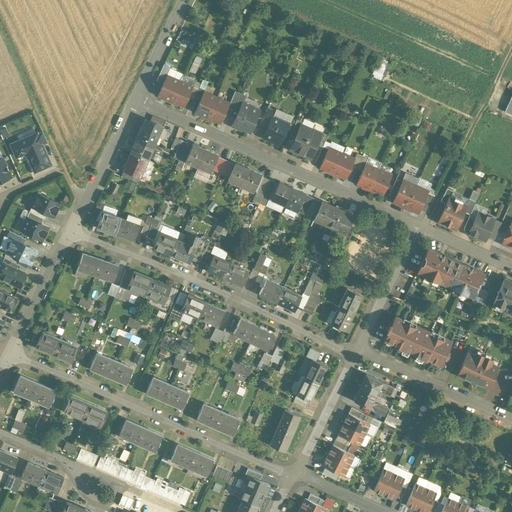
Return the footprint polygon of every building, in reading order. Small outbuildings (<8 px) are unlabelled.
[(381,78),(388,64),(378,59),(371,73),(381,78)] [(179,82),(166,76),(158,95),(165,99),(164,101),(170,103),(179,82)] [(192,87),(179,82),(170,103),(175,106),(176,104),(183,107),(188,98),(192,87)] [(192,87),(188,98),(193,100),(194,98),(199,87),(200,84),(195,82),(192,87)] [(199,87),(194,98),(199,101),(203,92),(204,90),(199,87)] [(229,104),(227,108),(233,110),(240,94),(235,91),(229,104)] [(216,98),(203,92),(199,101),(194,112),(202,115),(201,117),(207,119),(216,98)] [(240,94),(233,110),(238,113),(242,104),(243,104),(246,96),(240,94)] [(216,98),(207,119),(212,122),(213,120),(220,123),(227,108),(229,104),(216,98)] [(238,113),(232,126),(239,129),(239,127),(249,132),(259,111),(243,104),(242,104),(238,113)] [(266,109),(260,124),(267,128),(273,116),(275,113),(266,109)] [(165,122),(152,116),(149,121),(162,127),(165,122)] [(273,116),(267,128),(263,138),(279,145),(288,123),(273,116)] [(149,121),(145,119),(135,141),(152,149),(155,143),(152,142),(155,136),(158,137),(162,127),(149,121)] [(296,120),(289,136),(295,138),(300,126),(301,126),(302,123),(296,120)] [(301,126),(300,126),(295,138),(290,150),(310,159),(316,145),(321,135),(320,135),(301,126)] [(47,143),(42,131),(36,134),(42,146),(47,143)] [(321,135),(316,145),(322,147),(327,136),(321,133),(320,135),(321,135)] [(36,134),(11,145),(16,157),(26,153),(35,172),(50,165),(42,146),(36,134)] [(180,141),(175,138),(170,149),(176,151),(180,141)] [(152,149),(135,141),(130,153),(147,161),(152,149)] [(186,144),(180,141),(176,151),(176,152),(181,154),(186,144)] [(181,154),(175,168),(182,170),(185,163),(184,162),(191,146),(186,144),(181,154)] [(191,146),(184,162),(185,163),(197,168),(205,150),(192,145),(191,146)] [(322,147),(315,163),(320,166),(327,149),(322,147)] [(320,166),(319,167),(327,171),(326,172),(331,175),(332,175),(341,154),(328,148),(320,166)] [(217,156),(205,150),(197,168),(210,173),(217,156)] [(147,161),(130,153),(122,171),(139,178),(147,161)] [(354,159),(341,154),(332,175),(337,177),(338,176),(345,179),(351,167),(354,159)] [(362,157),(356,154),(354,159),(351,167),(356,169),(362,157)] [(362,157),(356,169),(361,172),(365,164),(367,159),(362,157)] [(226,161),(220,158),(214,171),(220,174),(226,161)] [(3,159),(0,160),(0,181),(8,178),(8,179),(12,178),(10,173),(9,174),(3,159)] [(232,163),(226,161),(220,174),(227,176),(232,163)] [(248,169),(235,164),(228,181),(240,187),(248,169)] [(378,170),(365,164),(361,172),(356,184),(364,187),(363,189),(368,191),(378,170)] [(261,175),(248,169),(240,187),(254,192),(261,175)] [(378,170),(368,191),(374,194),(375,192),(382,195),(391,176),(378,170)] [(269,180),(263,177),(253,201),(259,203),(269,180)] [(269,180),(259,203),(265,206),(275,182),(269,180)] [(396,180),(388,196),(394,198),(401,182),(396,180)] [(394,198),(392,202),(405,208),(415,186),(402,180),(394,198)] [(291,188),(278,182),(270,199),(284,205),(291,188)] [(114,183),(110,189),(116,192),(119,185),(114,183)] [(428,192),(415,186),(405,208),(418,214),(420,210),(427,194),(428,192)] [(291,188),(284,205),(297,211),(304,194),(291,188)] [(452,191),(447,189),(440,201),(446,204),(449,198),(452,191)] [(59,204),(37,194),(31,207),(48,215),(53,217),(59,204)] [(434,196),(427,194),(420,210),(425,212),(434,196)] [(307,196),(299,213),(305,216),(312,198),(307,196)] [(305,216),(304,217),(311,220),(319,201),(312,198),(305,216)] [(449,198),(446,204),(438,222),(455,230),(463,212),(466,206),(465,205),(449,198)] [(475,202),(468,199),(465,205),(466,206),(463,212),(470,215),(475,202)] [(334,207),(321,202),(314,219),(326,225),(334,207)] [(97,205),(91,218),(96,220),(101,211),(102,208),(97,205)] [(48,215),(31,207),(29,212),(43,219),(45,220),(48,215)] [(348,213),(334,207),(326,225),(340,231),(348,214),(348,213)] [(120,218),(101,211),(96,220),(99,221),(97,228),(115,234),(120,218)] [(29,212),(26,217),(40,224),(43,219),(29,212)] [(494,220),(477,213),(474,221),(469,232),(468,234),(484,241),(487,236),(494,220)] [(348,214),(343,224),(348,226),(348,225),(353,216),(348,214)] [(153,218),(147,216),(145,223),(150,225),(153,218)] [(358,218),(353,216),(348,225),(354,228),(358,218)] [(40,224),(26,217),(20,230),(42,240),(48,228),(40,224)] [(139,224),(120,218),(115,234),(134,240),(139,224)] [(153,218),(150,225),(156,227),(159,220),(153,218)] [(468,218),(463,229),(469,232),(474,221),(468,218)] [(494,220),(487,236),(494,239),(501,223),(494,220)] [(24,239),(9,231),(6,237),(11,240),(11,239),(22,244),(24,239)] [(178,239),(160,232),(154,247),(171,254),(178,239)] [(22,244),(11,239),(11,240),(10,241),(8,242),(6,250),(5,252),(13,256),(13,255),(17,259),(19,258),(19,259),(31,264),(37,251),(22,244)] [(195,246),(178,239),(171,254),(189,262),(195,246)] [(208,242),(203,239),(200,246),(205,248),(208,242)] [(205,248),(200,260),(206,263),(211,251),(211,250),(214,244),(208,242),(205,248)] [(456,261),(444,255),(443,257),(439,256),(440,254),(427,248),(416,273),(424,276),(424,275),(438,281),(438,282),(445,286),(456,261)] [(100,260),(82,254),(77,270),(94,275),(100,260)] [(231,262),(213,255),(206,270),(224,278),(231,262)] [(17,264),(4,258),(1,264),(4,265),(5,265),(18,271),(20,266),(17,264)] [(31,264),(19,259),(17,264),(20,266),(28,269),(31,264)] [(118,266),(100,260),(94,275),(113,282),(118,266)] [(468,266),(456,261),(445,286),(452,289),(452,287),(466,293),(466,295),(472,298),(473,298),(478,288),(484,274),(471,268),(471,270),(467,268),(468,266)] [(248,270),(231,262),(224,278),(241,286),(248,270)] [(261,265),(256,262),(253,269),(258,271),(261,265)] [(18,271),(5,265),(4,265),(0,274),(0,278),(20,287),(26,275),(18,271)] [(261,265),(258,271),(264,274),(267,267),(261,265)] [(151,279),(133,272),(127,288),(145,295),(151,279)] [(318,275),(313,272),(309,280),(315,282),(318,275)] [(315,282),(310,292),(310,293),(316,295),(321,285),(320,284),(323,277),(318,275),(315,282)] [(497,276),(483,309),(511,321),(511,315),(511,314),(502,310),(501,310),(502,308),(493,305),(492,306),(504,279),(497,276)] [(169,287),(151,279),(145,295),(162,302),(169,287)] [(266,279),(259,294),(276,302),(283,287),(266,279)] [(511,282),(504,279),(492,306),(493,305),(502,308),(501,310),(502,310),(511,314),(511,315),(511,282)] [(300,295),(283,287),(276,302),(293,310),(300,295)] [(487,292),(478,288),(473,298),(472,298),(471,301),(481,306),(487,292)] [(361,296),(347,289),(338,306),(353,313),(361,296)] [(14,298),(0,291),(0,306),(0,307),(8,311),(14,298)] [(316,295),(310,293),(302,310),(313,315),(316,308),(312,306),(316,295)] [(206,303),(188,295),(182,310),(199,318),(206,303)] [(80,298),(77,304),(83,307),(86,300),(80,298)] [(91,302),(86,300),(83,307),(88,309),(91,302)] [(223,310),(206,303),(199,318),(217,326),(223,310)] [(338,306),(333,304),(325,321),(345,331),(353,313),(338,306)] [(70,314),(65,312),(62,319),(67,321),(70,314)] [(76,317),(70,314),(67,321),(73,324),(76,317)] [(430,332),(415,326),(414,328),(401,322),(402,320),(395,316),(391,325),(389,325),(386,332),(387,332),(383,341),(394,346),(395,344),(398,346),(397,347),(426,360),(427,359),(430,360),(430,362),(440,366),(444,357),(446,358),(449,351),(447,350),(451,341),(443,338),(442,340),(429,334),(430,332)] [(135,321),(129,318),(126,325),(132,328),(135,321)] [(240,318),(232,333),(250,342),(257,327),(240,318)] [(140,323),(135,321),(132,328),(137,330),(140,323)] [(131,347),(135,335),(112,326),(109,333),(115,335),(113,340),(131,347)] [(223,343),(227,331),(213,326),(209,337),(223,343)] [(257,327),(250,342),(266,350),(274,336),(257,327)] [(59,340),(42,332),(35,348),(53,355),(59,340)] [(77,348),(59,340),(53,355),(71,363),(77,348)] [(188,344),(182,341),(180,348),(185,350),(188,344)] [(193,346),(188,344),(185,350),(190,353),(193,346)] [(256,365),(265,368),(268,359),(277,362),(282,349),(274,346),(271,354),(262,351),(256,365)] [(319,353),(309,348),(305,357),(311,360),(311,359),(315,361),(319,353)] [(492,360),(475,353),(474,357),(467,354),(458,374),(470,380),(470,383),(476,382),(488,387),(497,367),(490,364),(492,360)] [(131,369),(96,354),(89,369),(125,385),(131,369)] [(171,364),(181,369),(185,360),(174,356),(171,364)] [(287,362),(280,359),(277,364),(284,368),(287,362)] [(315,361),(311,359),(311,360),(303,377),(318,384),(326,367),(315,361)] [(238,365),(233,362),(230,370),(235,372),(238,365)] [(284,368),(277,364),(275,370),(282,373),(284,368)] [(244,367),(238,365),(235,372),(241,374),(244,367)] [(19,376),(13,391),(30,399),(37,384),(19,376)] [(392,388),(366,376),(360,388),(375,395),(377,390),(388,395),(392,388)] [(303,377),(295,394),(309,401),(318,384),(303,377)] [(187,393),(153,378),(146,394),(181,408),(187,393)] [(226,379),(223,387),(241,395),(244,387),(226,379)] [(55,392),(37,384),(30,399),(48,407),(55,392)] [(375,395),(360,388),(354,401),(382,414),(385,407),(373,401),(376,396),(375,395)] [(105,412),(70,397),(64,412),(99,427),(105,412)] [(305,403),(295,397),(292,402),(302,408),(305,403)] [(400,399),(398,403),(393,400),(392,403),(403,409),(406,403),(400,399)] [(203,405),(196,419),(231,435),(238,420),(203,405)] [(365,415),(351,408),(348,413),(362,421),(365,415)] [(299,416),(284,410),(269,445),(283,451),(299,416)] [(24,413),(18,411),(15,421),(20,423),(24,413)] [(362,421),(348,413),(343,424),(364,434),(369,424),(362,421)] [(401,420),(387,414),(384,420),(398,426),(401,420)] [(20,423),(15,421),(12,428),(17,430),(20,423)] [(125,421),(118,436),(153,451),(159,436),(125,421)] [(20,423),(17,430),(23,432),(26,425),(20,423)] [(364,434),(343,424),(338,434),(352,441),(359,445),(364,434)] [(352,441),(338,434),(335,440),(349,447),(352,441)] [(349,447),(335,440),(332,445),(347,452),(349,447)] [(65,443),(63,450),(74,454),(76,447),(65,443)] [(211,460),(176,445),(170,459),(205,475),(211,460)] [(347,452),(332,445),(327,455),(348,466),(354,456),(347,452)] [(97,456),(81,449),(77,459),(93,465),(97,456)] [(0,451),(0,469),(10,473),(16,458),(0,451)] [(348,466),(327,455),(322,466),(339,474),(343,476),(348,466)] [(184,505),(190,492),(179,488),(177,490),(167,486),(168,483),(157,478),(155,481),(145,476),(146,474),(135,469),(133,471),(117,464),(118,462),(107,457),(106,459),(100,457),(96,467),(184,505)] [(45,470),(27,463),(21,478),(39,486),(45,470)] [(216,466),(212,476),(217,478),(222,468),(216,466)] [(339,474),(325,467),(322,472),(336,480),(339,474)] [(227,470),(222,468),(217,478),(222,480),(227,470)] [(378,480),(373,491),(384,496),(393,474),(383,469),(378,480)] [(63,478),(45,470),(39,486),(56,493),(63,478)] [(227,470),(222,480),(228,483),(232,473),(227,470)] [(404,479),(393,474),(384,496),(394,501),(395,498),(400,487),(404,479)] [(9,475),(3,488),(9,490),(15,478),(9,475)] [(269,485),(248,476),(239,498),(257,506),(258,506),(259,507),(263,496),(261,495),(262,492),(266,494),(269,485)] [(21,481),(15,478),(9,490),(16,493),(21,481)] [(372,478),(367,489),(373,491),(378,480),(372,478)] [(227,487),(219,484),(215,495),(222,498),(227,487)] [(425,489),(415,484),(412,491),(405,506),(416,510),(425,489)] [(406,489),(400,487),(395,498),(401,500),(406,489)] [(412,491),(406,488),(406,489),(401,500),(400,503),(405,506),(412,491)] [(425,489),(416,510),(419,511),(427,511),(433,500),(436,493),(425,489)] [(324,501),(310,494),(307,500),(321,507),(324,501)] [(54,511),(59,502),(48,498),(44,508),(52,511),(54,511)] [(307,500),(304,498),(299,509),(305,511),(324,511),(326,509),(307,500)] [(444,505),(440,511),(453,511),(458,503),(447,498),(444,505)] [(254,511),(257,506),(242,500),(236,511),(254,511)] [(433,500),(427,511),(434,511),(438,503),(433,500)] [(67,502),(62,511),(83,511),(84,510),(67,502)] [(438,503),(434,511),(440,511),(444,505),(438,503)] [(458,503),(453,511),(466,511),(468,508),(458,503)]
